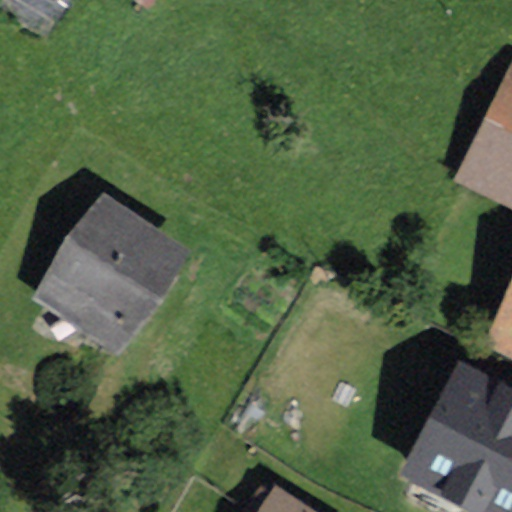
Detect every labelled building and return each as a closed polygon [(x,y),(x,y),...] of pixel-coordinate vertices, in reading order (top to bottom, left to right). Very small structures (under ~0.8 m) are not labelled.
[(511,199),(511,78),(465,177),(511,199)] [(182,250),(105,199),(42,294),(118,344),(182,250)] [(511,281),(484,336),(511,350),(511,281)] [(511,511),(511,397),(458,371),(410,467),(501,511),(511,511)] [(314,511),(267,479),(244,511),(314,511)]
